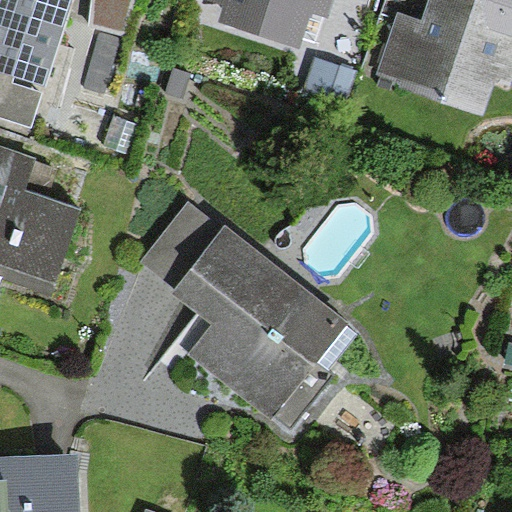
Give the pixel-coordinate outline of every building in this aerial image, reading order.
[(0,0),(0,76),(16,81),(46,90),(73,0),(0,0)] [(102,0),(84,88),(119,95),(138,0),(102,0)] [(202,0),(227,8),(220,28),(299,54),(312,16),(328,21),(335,0),(202,0)] [(400,17),(379,79),(485,115),(496,84),(511,89),(511,86),(511,0),(432,0),(424,25),(400,17)] [(358,74),(318,60),(307,91),(348,105),(358,74)] [(192,78),(176,72),(168,95),(185,101),(192,78)] [(16,81),(0,76),(0,119),(32,129),(42,97),(14,88),(16,81)] [(0,275),(55,292),(80,210),(28,195),(38,163),(0,151),(0,275)] [(143,265),(179,292),(225,233),(188,206),(143,265)] [(191,357),(289,430),(361,334),(225,233),(179,292),(175,299),(213,328),(191,357)] [(0,511),(81,511),(80,462),(0,464),(0,511)]
